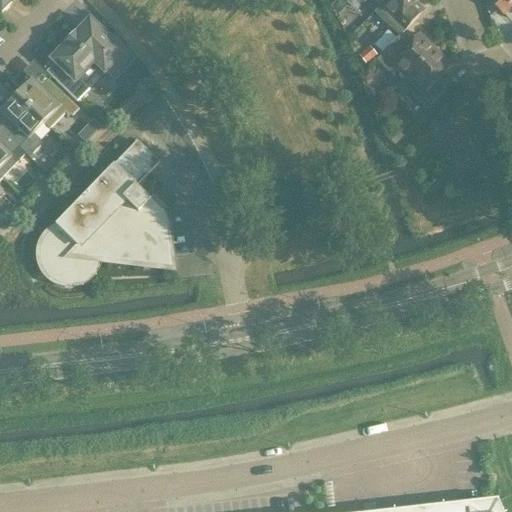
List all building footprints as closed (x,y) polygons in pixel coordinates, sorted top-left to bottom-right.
[(14,0),(0,0),(0,11),(2,13),(14,0)] [(370,0),(380,10),(390,0),(358,0),(364,5),(369,0),(370,0)] [(390,0),(380,10),(390,20),(384,25),(400,40),(417,23),(425,16),(416,6),(422,0),(390,0)] [(511,7),(511,0),(490,0),(486,4),(504,21),(511,12),(511,11),(510,10),(511,7)] [(340,13),(345,8),(340,3),(335,8),(340,13)] [(55,64),(47,73),(81,105),(90,97),(86,93),(90,89),(87,86),(97,75),(100,78),(105,73),(105,74),(125,53),(90,20),(51,60),(55,64)] [(383,55),(393,44),(396,41),(396,40),(388,32),(374,46),(383,55)] [(110,39),(125,53),(129,48),(124,42),(117,33),(110,39)] [(407,85),(437,55),(420,38),(403,55),(394,46),(376,64),(391,79),(396,74),(407,85)] [(366,50),(359,57),(366,65),(374,58),(366,50)] [(453,70),(437,55),(407,85),(416,94),(412,99),(427,114),(445,96),(436,87),(453,70)] [(360,79),(367,85),(371,81),(371,73),(368,71),(360,79)] [(32,81),(16,97),(44,124),(43,125),(50,130),(66,114),(68,116),(73,116),(79,110),(49,81),(40,90),(32,81)] [(44,124),(16,97),(0,113),(0,129),(19,148),(20,149),(23,146),(33,155),(40,148),(40,140),(34,135),(43,125),(44,124)] [(114,114),(107,108),(97,117),(104,124),(114,114)] [(93,121),(86,128),(93,135),(100,128),(93,121)] [(19,148),(0,129),(0,177),(2,179),(18,163),(11,157),(19,148)] [(404,138),(395,130),(387,139),(395,147),(404,138)] [(37,251),(37,255),(37,258),(37,261),(38,263),(38,264),(39,267),(40,269),(41,272),(43,275),(45,277),(47,279),(49,281),(53,284),(55,285),(58,286),(61,287),(63,288),(66,288),(68,288),(73,288),(75,288),(79,287),(80,287),(84,285),(86,284),(89,282),(91,281),(93,279),(95,277),(97,274),(99,271),(100,268),(101,265),(102,263),(171,268),(165,214),(136,187),(160,163),(137,142),(56,226),(55,226),(53,227),(52,228),(48,231),(45,233),(43,237),(41,239),(40,241),(39,243),(38,246),(37,249),(37,251)] [(501,511),(497,501),(402,511),(501,511)]
